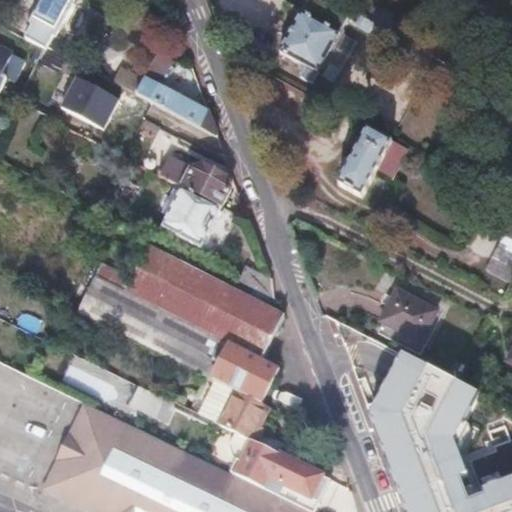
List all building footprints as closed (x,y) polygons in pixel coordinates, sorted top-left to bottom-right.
[(42,0),(30,23),(32,25),(54,36),(56,38),(77,0),(42,0)] [(353,13),(329,0),(310,0),(281,53),(307,67),(320,75),(326,63),(341,35),(347,25),(353,13)] [(353,13),(347,25),(369,37),(376,25),(353,13)] [(179,25),(174,23),(170,38),(186,44),(179,25)] [(54,36),(32,25),(25,38),(44,47),(47,49),(49,46),(54,36)] [(376,25),(369,37),(418,64),(424,52),(376,25)] [(356,44),(341,35),(326,63),(341,71),(356,44)] [(462,54),(438,41),(430,55),(454,68),(462,54)] [(0,88),(7,75),(3,72),(13,52),(0,45),(0,88)] [(47,49),(44,47),(37,61),(47,67),(57,50),(49,46),(47,49)] [(158,56),(149,71),(155,74),(150,82),(168,91),(183,63),(178,60),(177,60),(170,59),(169,62),(158,56)] [(320,75),(307,67),(301,78),(314,86),(320,75)] [(155,74),(149,71),(145,79),(150,82),(155,74)] [(77,77),(62,107),(104,129),(120,99),(77,77)] [(145,79),(136,94),(221,139),(211,113),(168,91),(150,82),(145,79)] [(30,109),(17,103),(9,119),(22,126),(30,109)] [(18,134),(5,128),(0,137),(0,159),(4,162),(11,148),(18,134)] [(393,142),(369,129),(339,185),(364,198),(379,170),(393,142)] [(408,150),(393,142),(379,170),(393,178),(408,150)] [(35,160),(11,148),(4,162),(28,174),(35,160)] [(158,166),(151,162),(148,169),(155,173),(158,166)] [(191,174),(174,166),(167,179),(177,184),(184,188),(191,174)] [(193,170),(191,174),(184,188),(222,207),(231,190),(226,178),(205,167),(193,170)] [(184,188),(177,184),(174,189),(182,193),(184,188)] [(184,188),(182,193),(164,228),(202,247),(222,207),(184,188)] [(511,218),(485,271),(511,285),(511,282),(511,218)] [(127,292),(129,293),(170,313),(230,344),(262,360),(284,316),(149,248),(132,282),(127,292)] [(103,265),(97,277),(127,292),(132,282),(127,277),(103,265)] [(246,266),(239,280),(273,298),(271,278),(246,266)] [(127,292),(97,277),(78,316),(123,338),(130,322),(124,319),(128,313),(121,310),(129,293),(127,292)] [(439,311),(398,290),(382,322),(423,343),(439,311)] [(121,310),(128,313),(124,319),(130,322),(158,336),(170,313),(129,293),(121,310)] [(170,313),(158,336),(151,351),(212,381),(230,344),(170,313)] [(158,336),(130,322),(123,338),(151,351),(158,336)] [(360,382),(407,511),(511,511),(511,481),(481,491),(474,458),(498,405),(377,337),(360,382)] [(262,360),(230,344),(212,381),(224,386),(243,396),(262,360)] [(280,369),(262,360),(243,396),(261,404),(280,369)] [(138,386),(130,405),(155,417),(164,399),(138,386)] [(243,396),(224,386),(207,420),(240,435),(248,420),(253,423),(262,405),(261,404),(243,396)] [(175,404),(164,399),(155,417),(154,419),(166,424),(173,409),(175,404)] [(207,426),(173,409),(166,424),(200,440),(207,426)] [(300,511),(85,410),(46,492),(87,511),(300,511)] [(253,423),(248,420),(240,435),(245,438),(253,423)] [(496,437),(494,443),(511,452),(511,437),(506,435),(496,437)] [(249,440),(232,475),(308,511),(314,511),(322,497),(331,479),(249,440)] [(42,490),(57,454),(45,449),(30,485),(42,490)]
